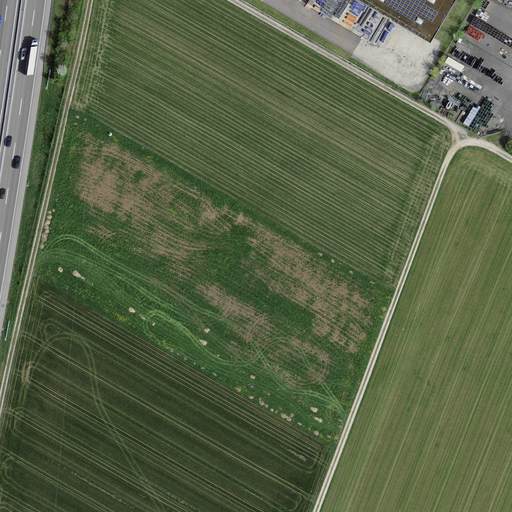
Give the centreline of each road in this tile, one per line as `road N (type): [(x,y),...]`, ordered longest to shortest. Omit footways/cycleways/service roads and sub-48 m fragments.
road 1 (track): [(90,0),(0,407)]
road 2 (track): [(462,133),(315,511)]
road 3 (track): [(462,133),(230,0)]
road 4 (motorway): [(0,238),(35,0)]
